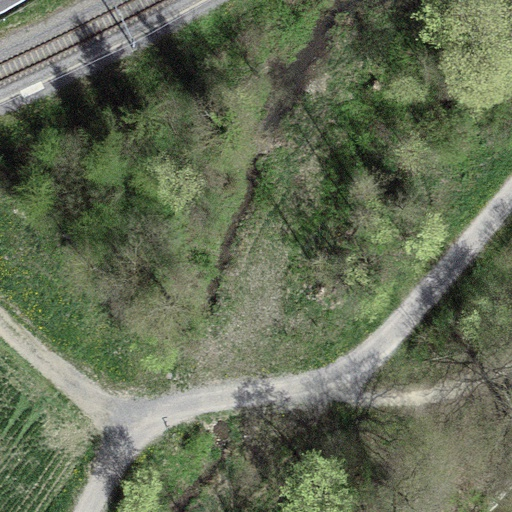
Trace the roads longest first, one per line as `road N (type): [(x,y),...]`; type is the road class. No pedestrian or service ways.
road 1 (track): [(511,190),(342,381),(160,408),(130,432),(87,511)]
road 2 (track): [(0,319),(130,432)]
